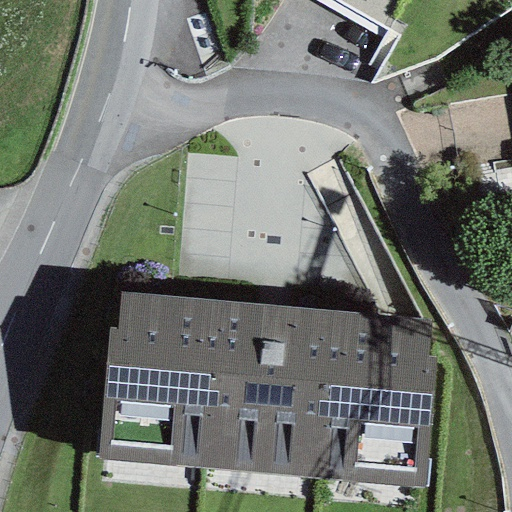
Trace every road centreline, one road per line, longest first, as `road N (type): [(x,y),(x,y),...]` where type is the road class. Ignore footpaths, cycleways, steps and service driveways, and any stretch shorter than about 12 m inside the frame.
road 1 (residential): [(94,131),(251,92),(295,94),(361,117),(490,358),(511,437)]
road 2 (tertiary): [(94,131),(0,353)]
road 3 (tertiary): [(126,0),(94,131)]
